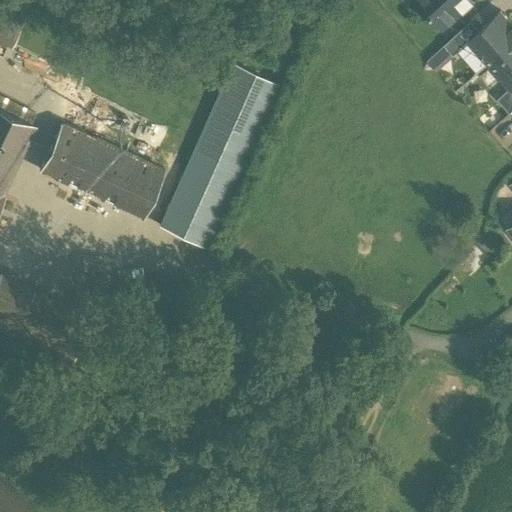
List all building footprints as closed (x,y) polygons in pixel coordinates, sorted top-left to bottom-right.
[(418,0),(443,26),(463,8),(464,9),(474,0),(418,0)] [(23,19),(0,8),(0,38),(12,44),(23,19)] [(511,22),(501,9),(457,49),(477,70),(474,72),(475,73),(488,62),(511,87),(511,86),(511,22)] [(21,37),(21,42),(15,55),(28,61),(33,51),(37,50),(41,47),(44,43),(45,39),(44,35),(41,31),(38,28),(33,27),(29,28),(25,30),(22,33),(21,37)] [(104,45),(73,30),(51,73),(83,88),(104,45)] [(58,58),(59,55),(58,53),(57,51),(55,49),(52,49),(50,49),(48,51),(46,53),(46,55),(47,58),(48,60),(50,61),(53,62),(55,61),(57,60),(58,58)] [(183,98),(185,88),(182,77),(176,69),(167,63),(157,61),(146,63),(138,69),(132,78),(130,89),(132,99),(138,108),(147,114),(158,116),(168,114),(177,107),(183,98)] [(235,67),(158,226),(202,246),(278,87),(235,67)] [(34,111),(0,94),(0,106),(29,121),(34,111)] [(0,106),(0,188),(2,189),(35,123),(33,122),(32,122),(29,121),(0,106)] [(163,170),(61,121),(38,168),(141,217),(163,170)] [(90,316),(0,270),(0,327),(67,361),(90,316)]
